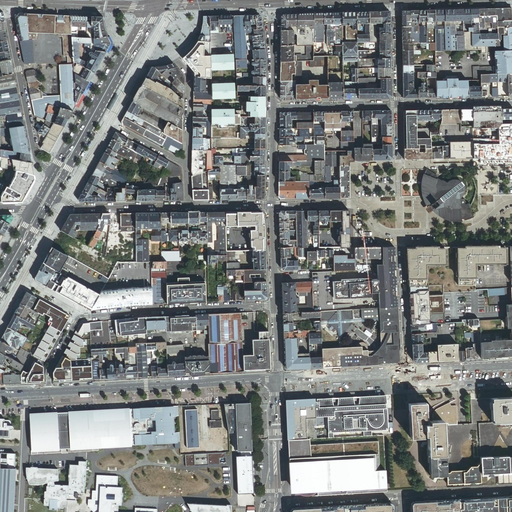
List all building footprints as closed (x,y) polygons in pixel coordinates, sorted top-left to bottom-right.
[(506,28),(511,28),(511,23),(509,23),(509,21),(511,21),(511,14),(508,14),(505,13),(505,10),(470,11),(471,40),(497,40),(497,28),(506,28)] [(410,22),(410,11),(402,11),(402,27),(410,27),(410,25),(410,22)] [(418,22),(418,11),(410,11),(410,22),(418,22)] [(426,22),(426,11),(418,11),(418,22),(424,22),(426,22)] [(435,12),(435,11),(426,11),(426,22),(431,22),(435,22),(435,12)] [(464,50),(462,11),(455,12),(455,21),(456,51),(464,50)] [(470,11),(462,11),(464,50),(472,50),(471,40),(470,11)] [(369,24),(369,12),(362,13),(356,13),(356,24),(365,24),(365,35),(369,35),(369,24)] [(389,12),(381,12),(381,23),(383,23),(383,28),(389,28),(389,12)] [(445,51),(445,21),(445,12),(435,12),(435,22),(435,40),(435,43),(435,51),(445,51)] [(445,21),(455,21),(455,12),(445,12),(445,21)] [(332,25),(332,13),(327,14),(324,14),(324,25),(327,25),(332,25)] [(336,25),(342,25),(342,13),(332,13),(332,25),(332,27),(335,27),(336,26),(336,25)] [(356,24),(356,13),(345,13),(342,13),(342,25),(342,26),(346,26),(350,26),(351,25),(352,26),(352,35),(356,35),(356,24)] [(27,14),(17,14),(16,16),(21,42),(29,41),(27,14)] [(37,15),(27,14),(29,41),(33,40),(38,39),(38,35),(37,15)] [(297,27),(297,14),(282,15),(281,17),(281,31),(287,31),(287,27),(292,27),(297,27)] [(313,26),(314,14),(297,14),(297,27),(297,28),(313,27),(313,26)] [(324,25),(324,14),(314,14),(313,26),(324,26),(324,25)] [(71,16),(37,15),(38,35),(59,34),(64,34),(65,38),(65,56),(68,56),(74,56),(73,45),(73,38),(72,32),(72,31),(72,27),(71,16)] [(92,17),(71,16),(72,27),(79,27),(83,27),(87,28),(89,28),(90,28),(92,28),(92,17)] [(218,27),(218,16),(209,17),(210,31),(215,30),(215,27),(218,27)] [(232,30),(231,16),(218,16),(218,27),(222,27),(223,27),(226,27),(226,30),(232,30)] [(246,31),(244,16),(233,16),(233,24),(235,32),(246,31)] [(104,18),(92,17),(92,28),(95,28),(95,30),(95,34),(95,39),(101,39),(101,38),(108,38),(106,33),(105,28),(104,23),(104,18)] [(204,42),(210,42),(210,32),(210,31),(209,17),(203,17),(203,21),(202,25),(202,29),(201,32),(200,36),(205,37),(204,42)] [(445,51),(456,51),(455,21),(445,21),(445,51)] [(336,46),(342,46),(342,43),(342,26),(342,25),(336,25),(336,26),(335,27),(332,27),(332,32),(329,32),(327,32),(327,46),(336,46)] [(324,43),(324,26),(313,26),(313,27),(313,46),(313,50),(316,50),(317,43),(324,43)] [(310,46),(313,46),(313,27),(297,28),(297,35),(297,36),(297,45),(297,46),(310,46)] [(402,43),(410,43),(410,39),(410,38),(409,38),(409,37),(409,35),(408,35),(408,31),(409,31),(410,31),(410,27),(402,27),(402,43)] [(511,61),(511,37),(511,28),(506,28),(506,35),(503,35),(504,51),(494,51),(494,62),(511,61)] [(506,35),(506,28),(497,28),(497,40),(499,40),(501,40),(501,34),(503,34),(503,35),(506,35)] [(246,35),(246,33),(246,31),(235,32),(235,34),(235,51),(238,51),(247,50),(247,46),(246,40),(246,35)] [(287,31),(281,31),(280,46),(293,45),(293,34),(293,31),(292,31),(287,31)] [(390,42),(390,34),(380,34),(376,34),(376,35),(376,38),(379,38),(379,42),(390,42)] [(33,40),(29,41),(21,42),(25,65),(32,64),(35,64),(33,40)] [(250,46),(247,46),(247,50),(252,50),(264,49),(263,40),(252,40),(252,42),(252,44),(253,45),(250,46)] [(480,50),(480,54),(486,54),(485,47),(500,46),(499,40),(497,40),(471,40),(472,50),(480,50)] [(0,53),(10,51),(8,41),(0,42),(0,53)] [(204,42),(198,41),(190,50),(181,57),(194,76),(203,77),(195,59),(210,42),(204,42)] [(379,42),(369,43),(357,43),(357,51),(365,51),(369,51),(375,51),(379,51),(379,42)] [(390,51),(390,42),(379,42),(379,51),(390,51)] [(357,51),(357,43),(342,43),(342,46),(342,53),(342,56),(357,56),(357,51)] [(79,45),(73,45),(74,56),(74,61),(79,64),(81,60),(80,59),(79,45)] [(293,45),(280,46),(280,62),(294,62),(297,62),(297,56),(296,56),(293,56),(293,45)] [(265,59),(264,49),(252,50),(252,52),(253,57),(248,57),(247,57),(247,60),(249,59),(254,59),(265,59)] [(12,60),(10,51),(0,53),(2,62),(12,60)] [(81,60),(79,64),(95,73),(100,66),(107,52),(96,51),(95,54),(92,53),(91,53),(90,54),(90,55),(91,55),(91,56),(93,57),(91,61),(89,64),(81,60)] [(365,51),(357,51),(357,56),(357,59),(365,59),(365,58),(365,51)] [(390,59),(390,51),(379,51),(379,59),(390,59)] [(413,54),(413,51),(402,51),(403,65),(413,65),(413,54)] [(111,54),(107,52),(100,66),(103,68),(111,54)] [(234,69),(233,55),(210,57),(210,60),(211,64),(211,69),(217,69),(220,68),(220,70),(225,70),(225,68),(227,68),(227,70),(234,69)] [(327,57),(323,57),(313,57),(313,61),(313,67),(327,68),(327,57)] [(265,68),(265,59),(254,59),(254,62),(253,62),(252,63),(252,64),(253,65),(254,65),(254,68),(265,68)] [(378,59),(365,59),(357,59),(357,62),(357,66),(357,69),(364,69),(364,65),(374,65),(374,64),(378,64),(378,59)] [(390,66),(390,59),(379,59),(378,59),(378,64),(378,65),(378,66),(378,68),(378,69),(390,69),(390,66)] [(15,75),(12,60),(2,62),(0,62),(1,66),(2,73),(3,77),(15,75)] [(79,64),(74,61),(74,64),(75,73),(79,76),(80,74),(82,70),(84,72),(82,76),(81,77),(91,82),(95,73),(79,64)] [(302,85),(302,61),(297,62),(297,65),(295,66),(295,82),(295,87),(295,88),(295,91),(295,94),(295,100),(313,100),(313,80),(309,81),(309,85),(302,85)] [(294,67),(294,62),(280,62),(280,74),(280,82),(291,82),(291,74),(295,74),(295,67),(294,67)] [(166,66),(164,66),(171,73),(173,72),(176,75),(178,73),(176,71),(179,70),(173,63),(170,64),(168,65),(166,66)] [(75,73),(74,64),(68,64),(60,65),(62,96),(62,102),(62,108),(74,112),(77,107),(76,91),(76,88),(75,83),(75,73)] [(171,73),(164,66),(163,66),(160,67),(155,67),(164,77),(166,78),(171,73)] [(164,77),(155,67),(152,67),(151,68),(148,72),(146,77),(154,82),(155,80),(159,83),(161,81),(161,80),(156,78),(157,76),(160,78),(162,80),(164,77)] [(480,69),(480,67),(479,67),(473,67),(473,81),(481,81),(481,75),(480,69)] [(511,67),(480,69),(481,75),(488,75),(497,75),(507,74),(511,74),(511,67)] [(265,76),(265,68),(254,68),(254,70),(253,70),(251,72),(251,73),(253,74),(254,74),(254,77),(265,76)] [(27,72),(32,100),(44,98),(43,97),(49,96),(38,89),(42,84),(37,80),(40,74),(33,70),(27,71),(27,72)] [(176,78),(171,73),(166,78),(167,79),(170,82),(171,83),(176,78)] [(413,75),(413,73),(403,73),(403,98),(418,98),(418,90),(415,90),(413,90),(413,75)] [(507,82),(507,74),(497,75),(497,82),(503,82),(507,82)] [(0,90),(17,88),(15,75),(3,77),(0,77),(0,90)] [(497,82),(497,75),(488,75),(488,83),(492,83),(492,97),(498,97),(498,89),(497,85),(497,82)] [(80,79),(77,84),(80,85),(87,89),(91,82),(81,77),(80,76),(79,79),(80,79)] [(205,91),(205,78),(203,77),(194,76),(193,91),(205,91)] [(265,85),(265,76),(254,77),(253,77),(253,85),(265,85)] [(154,82),(146,77),(143,81),(141,85),(149,90),(154,82)] [(253,85),(253,77),(250,77),(250,81),(243,81),(243,85),(248,85),(253,85)] [(468,87),(468,81),(457,82),(457,77),(446,77),(446,82),(446,98),(468,98),(468,87)] [(179,81),(176,78),(171,83),(173,85),(183,94),(183,86),(179,81)] [(390,90),(390,79),(380,79),(380,84),(380,85),(381,89),(381,90),(390,90)] [(173,103),(177,95),(170,89),(167,87),(163,85),(159,83),(155,80),(154,82),(149,90),(173,103)] [(313,100),(328,100),(327,85),(321,85),(321,81),(313,80),(313,100)] [(281,100),(295,100),(295,94),(292,94),(292,91),(290,92),(290,87),(295,87),(295,82),(291,82),(280,82),(280,98),(281,100)] [(436,98),(446,98),(446,82),(436,82),(436,98)] [(343,99),(342,89),(342,83),(327,83),(327,85),(328,100),(343,99)] [(357,83),(357,89),(358,99),(374,99),(374,89),(365,89),(363,89),(363,83),(357,83)] [(235,98),(234,84),(211,85),(211,92),(211,98),(218,97),(221,97),(221,99),(226,99),(226,97),(228,97),(228,99),(235,98)] [(418,98),(427,98),(427,90),(427,88),(424,88),(424,84),(421,84),(421,88),(417,88),(418,90),(418,98)] [(80,85),(77,89),(77,91),(83,95),(87,89),(80,85)] [(149,90),(141,85),(140,87),(132,102),(141,107),(162,118),(168,122),(172,124),(173,125),(182,130),(183,109),(173,103),(149,90)] [(183,99),(183,94),(173,85),(172,87),(170,89),(177,95),(183,99)] [(265,96),(265,85),(253,85),(248,85),(248,89),(254,89),(254,96),(265,96)] [(481,87),(468,87),(468,98),(481,97),(481,92),(481,87)] [(0,103),(20,100),(17,88),(0,90),(0,103)] [(345,89),(342,89),(343,99),(345,99),(358,99),(357,89),(345,89)] [(390,97),(390,90),(381,90),(381,89),(377,89),(374,89),(374,99),(388,99),(390,97)] [(427,98),(436,98),(436,89),(427,90),(427,98)] [(211,101),(212,101),(211,98),(211,92),(206,91),(205,91),(193,91),(193,104),(208,104),(211,104),(211,101)] [(83,95),(77,107),(79,108),(85,96),(83,95)] [(183,109),(183,99),(177,95),(173,103),(183,109)] [(265,117),(265,96),(254,96),(252,96),(250,96),(250,102),(246,102),(245,102),(245,111),(246,111),(250,111),(250,117),(254,117),(265,117)] [(22,113),(20,100),(0,103),(0,116),(13,114),(22,113)] [(48,113),(47,113),(46,112),(45,104),(32,101),(35,116),(38,117),(45,120),(48,113)] [(141,107),(132,102),(127,111),(136,116),(141,107)] [(240,127),(240,117),(246,117),(246,111),(245,111),(245,102),(242,102),(242,111),(227,111),(227,112),(221,112),(221,111),(211,111),(211,117),(211,127),(211,135),(211,138),(218,138),(237,138),(237,135),(240,135),(240,131),(240,127)] [(161,121),(162,118),(141,107),(136,116),(138,117),(143,120),(157,128),(161,121)] [(69,120),(74,112),(62,108),(61,108),(59,113),(58,116),(62,117),(69,120)] [(473,159),(511,157),(511,119),(501,120),(500,109),(472,110),(472,121),(472,142),(473,150),(473,157),(473,159)] [(511,109),(500,109),(501,120),(511,119),(511,109)] [(441,120),(440,110),(430,111),(430,120),(435,120),(437,120),(438,120),(441,120)] [(460,121),(460,110),(440,110),(441,120),(441,121),(440,125),(460,124),(460,121)] [(472,121),(472,110),(460,110),(460,121),(463,121),(472,121)] [(136,116),(127,111),(124,117),(135,123),(138,117),(136,116)] [(371,121),(371,111),(362,112),(362,121),(371,121)] [(390,111),(371,111),(371,121),(371,125),(376,125),(376,124),(376,122),(376,119),(381,119),(381,123),(381,124),(381,125),(391,125),(390,111)] [(416,121),(416,111),(405,111),(403,113),(403,129),(416,129),(416,121)] [(430,120),(430,111),(416,111),(416,121),(430,121),(430,120)] [(323,122),(323,112),(313,112),(313,120),(313,122),(323,122)] [(340,112),(324,113),(324,129),(340,129),(340,112)] [(353,122),(353,112),(340,112),(340,122),(341,122),(344,122),(353,122)] [(362,121),(362,112),(353,112),(353,122),(353,131),(353,142),(353,148),(363,148),(362,121)] [(25,126),(22,113),(13,114),(15,127),(25,126)] [(291,120),(291,113),(279,113),(279,129),(289,129),(291,129),(291,128),(291,120)] [(15,127),(13,114),(0,116),(0,117),(0,123),(1,129),(15,127)] [(65,127),(69,120),(62,117),(58,116),(55,124),(65,127)] [(135,123),(124,117),(121,121),(122,124),(162,146),(165,139),(140,126),(135,123)] [(143,120),(138,117),(135,123),(140,126),(143,120)] [(205,127),(205,117),(196,117),(192,117),(192,127),(202,127),(205,127)] [(264,127),(265,117),(254,117),(254,124),(254,123),(249,123),(249,124),(249,127),(264,127)] [(162,133),(163,131),(160,130),(157,128),(143,120),(140,126),(165,139),(166,138),(166,137),(167,136),(166,135),(162,133)] [(162,126),(164,128),(167,124),(161,121),(157,128),(160,130),(162,126)] [(166,135),(172,124),(168,122),(167,124),(164,128),(163,131),(162,133),(166,135)] [(42,147),(42,148),(51,153),(65,127),(55,124),(54,123),(51,128),(43,143),(43,144),(42,147)] [(173,125),(172,124),(166,135),(167,136),(168,136),(169,135),(170,135),(170,133),(172,134),(172,133),(182,135),(182,133),(172,127),(172,126),(173,125)] [(39,132),(39,133),(44,137),(50,129),(44,125),(43,126),(39,131),(39,132)] [(182,133),(182,130),(173,125),(172,126),(172,127),(182,133)] [(391,137),(391,125),(381,125),(381,126),(381,136),(381,137),(382,137),(391,137)] [(26,133),(25,126),(15,127),(1,129),(1,133),(1,136),(11,135),(11,136),(13,143),(17,152),(30,154),(28,141),(28,140),(26,133)] [(202,128),(202,127),(192,127),(192,137),(201,138),(202,132),(202,128)] [(289,132),(289,129),(279,129),(279,137),(289,137),(289,135),(292,135),(292,134),(293,134),(293,133),(292,133),(292,132),(289,132)] [(323,136),(323,129),(299,129),(299,137),(323,136)] [(431,139),(430,135),(430,133),(430,129),(416,129),(403,129),(404,139),(431,139)] [(349,142),(353,142),(353,131),(344,131),(341,131),(340,131),(341,142),(345,142),(345,139),(349,139),(349,142)] [(115,132),(112,139),(120,143),(121,141),(125,143),(128,139),(115,132)] [(182,144),(182,135),(172,133),(172,134),(170,133),(170,135),(170,137),(173,139),(182,144)] [(203,146),(203,138),(201,138),(192,137),(192,150),(200,150),(200,146),(203,146)] [(292,137),(289,137),(279,137),(279,143),(279,145),(292,145),(292,142),(295,142),(296,142),(296,141),(296,140),(295,140),(292,140),(292,137)] [(170,140),(166,138),(165,139),(162,146),(168,149),(170,144),(172,141),(170,140)] [(212,149),(211,138),(206,138),(203,138),(203,146),(200,146),(200,150),(212,150),(212,149)] [(264,141),(264,138),(254,138),(254,141),(254,145),(249,145),(249,148),(251,148),(254,148),(264,148),(264,141)] [(120,143),(112,139),(107,148),(116,153),(121,144),(120,143)] [(139,145),(128,139),(125,143),(124,145),(135,151),(139,145)] [(182,150),(182,144),(173,139),(172,141),(170,144),(182,150)] [(431,149),(431,139),(404,139),(404,149),(418,149),(425,149),(431,149)] [(345,151),(353,151),(353,148),(353,142),(349,142),(345,142),(341,142),(340,142),(341,151),(345,151)] [(472,142),(449,143),(449,158),(454,158),(454,159),(465,159),(465,158),(473,157),(473,150),(472,142)] [(116,153),(131,161),(133,162),(137,153),(121,144),(116,153)] [(182,150),(170,144),(168,149),(178,155),(182,153),(182,150)] [(147,150),(139,145),(135,151),(141,155),(142,154),(143,153),(145,154),(147,150)] [(306,156),(294,156),(294,161),(297,161),(300,161),(324,161),(324,152),(324,145),(316,145),(305,145),(305,150),(304,150),(304,155),(306,155),(306,156)] [(378,149),(372,150),(372,160),(390,160),(391,158),(391,145),(382,145),(382,150),(381,151),(380,151),(380,150),(378,149)] [(443,159),(443,146),(437,147),(437,153),(434,153),(434,159),(443,159)] [(372,147),(363,148),(353,148),(353,151),(354,161),(372,160),(372,150),(372,147)] [(114,157),(116,153),(107,148),(104,152),(114,157)] [(418,149),(404,149),(404,158),(406,160),(431,159),(431,149),(425,149),(425,152),(418,152),(418,149)] [(17,152),(4,150),(4,158),(9,159),(17,160),(17,152)] [(158,156),(147,150),(145,154),(144,155),(152,159),(155,161),(158,156)] [(212,156),(212,150),(200,150),(192,150),(191,171),(193,175),(208,170),(212,168),(212,165),(212,160),(212,156)] [(339,156),(339,151),(324,152),(324,161),(324,166),(330,166),(339,166),(339,156)] [(348,161),(354,161),(353,151),(345,151),(345,156),(339,156),(339,166),(348,166),(348,161)] [(32,163),(30,154),(17,152),(17,160),(24,161),(32,163)] [(114,157),(104,152),(99,161),(106,165),(112,168),(113,169),(115,166),(110,163),(112,160),(117,163),(118,160),(114,157)] [(168,161),(158,156),(155,161),(160,164),(166,167),(168,161)] [(264,164),(264,156),(254,156),(250,156),(250,159),(249,160),(254,160),(254,163),(254,164),(264,164)] [(35,175),(32,163),(24,161),(24,167),(24,170),(24,172),(35,175)] [(106,165),(99,161),(95,168),(102,172),(104,169),(106,165)] [(179,167),(168,161),(166,167),(161,179),(159,183),(158,185),(165,184),(167,184),(166,181),(164,177),(181,176),(181,171),(179,167)] [(324,161),(300,162),(300,163),(300,164),(300,167),(315,167),(319,167),(319,173),(324,173),(324,161)] [(292,163),(292,162),(279,162),(279,167),(279,172),(289,172),(289,167),(292,167),(292,163)] [(134,174),(136,170),(133,168),(124,163),(122,167),(134,174)] [(246,168),(246,164),(241,165),(237,165),(237,175),(246,175),(246,168)] [(264,175),(264,164),(254,164),(254,168),(254,171),(250,171),(250,175),(256,175),(264,175)] [(237,175),(237,165),(223,165),(220,165),(220,168),(220,181),(221,181),(223,181),(228,181),(228,189),(229,189),(229,199),(237,199),(237,189),(237,175)] [(348,198),(348,166),(339,166),(339,181),(339,185),(339,187),(339,198),(348,198)] [(102,172),(95,168),(92,175),(99,179),(101,175),(102,174),(102,172)] [(122,182),(124,183),(128,177),(112,169),(110,172),(104,169),(102,172),(105,173),(108,175),(122,182)] [(208,180),(219,180),(219,169),(212,170),(208,171),(208,173),(208,180)] [(35,175),(15,170),(13,181),(10,188),(20,193),(17,197),(5,191),(2,197),(1,203),(23,202),(34,183),(35,175)] [(208,171),(208,170),(193,175),(191,177),(192,202),(208,201),(208,185),(208,180),(208,173),(208,171)] [(437,175),(427,170),(425,173),(424,175),(423,174),(422,178),(421,182),(421,186),(421,189),(422,193),(423,197),(425,203),(427,207),(430,205),(434,210),(432,211),(435,214),(442,218),(446,220),(450,221),(454,221),(457,222),(461,221),(461,220),(464,219),(465,221),(468,220),(471,219),(474,217),(464,199),(461,200),(461,198),(462,196),(463,194),(464,193),(464,191),(464,188),(464,186),(462,183),(460,182),(457,180),(455,180),(452,180),(450,180),(448,181),(446,183),(442,180),(441,181),(438,179),(438,177),(437,175)] [(289,173),(289,172),(279,172),(279,181),(294,181),(294,179),(294,177),(289,177),(289,175),(289,173)] [(309,181),(324,181),(324,173),(319,173),(319,175),(315,175),(309,175),(309,181)] [(99,179),(92,175),(88,182),(99,188),(101,189),(103,185),(97,182),(99,179)] [(107,188),(107,187),(108,183),(107,183),(103,181),(99,179),(97,182),(103,185),(107,188)] [(308,185),(308,181),(307,181),(303,181),(300,181),(299,181),(294,181),(279,181),(278,197),(280,199),(308,198),(308,185)] [(99,188),(88,182),(83,190),(91,194),(92,192),(93,191),(93,190),(97,192),(99,188)] [(127,185),(125,185),(125,188),(125,193),(137,194),(137,189),(137,186),(133,186),(133,185),(132,184),(131,184),(130,185),(130,186),(127,185)] [(20,193),(5,185),(3,190),(17,197),(20,193)] [(308,198),(325,198),(324,188),(318,188),(318,190),(314,190),(313,185),(308,185),(308,198)] [(247,199),(247,189),(244,189),(244,187),(243,186),(242,186),(241,186),(240,187),(240,189),(237,189),(237,199),(247,199)] [(263,197),(264,186),(256,186),(254,186),(254,189),(254,199),(262,199),(263,197)] [(114,189),(114,187),(107,187),(107,188),(107,192),(105,201),(115,201),(115,193),(114,192),(112,192),(111,193),(111,192),(110,191),(110,189),(114,189)] [(125,193),(125,188),(122,188),(115,187),(114,187),(114,189),(114,192),(115,193),(115,201),(125,200),(125,193)] [(105,201),(107,192),(101,189),(99,188),(97,192),(99,193),(98,193),(98,194),(98,195),(95,195),(95,201),(105,201)] [(137,189),(137,194),(136,200),(155,200),(155,190),(151,190),(148,189),(146,189),(139,189),(137,189)] [(220,199),(229,199),(229,189),(228,189),(224,189),(220,189),(220,199)] [(90,195),(91,194),(83,190),(78,199),(80,201),(95,201),(95,195),(93,195),(90,195)] [(158,190),(155,190),(155,200),(165,200),(165,191),(165,190),(158,190)] [(427,207),(425,208),(429,213),(432,211),(434,210),(430,205),(427,207)] [(226,225),(225,211),(207,212),(207,221),(207,225),(212,225),(212,223),(212,221),(215,221),(217,221),(222,221),(222,229),(226,229),(226,225)] [(245,211),(225,211),(226,225),(245,225),(245,211)] [(258,211),(245,211),(245,225),(253,225),(254,229),(251,230),(251,235),(265,234),(265,229),(262,229),(262,219),(262,213),(262,212),(259,212),(258,211)] [(279,213),(279,221),(288,221),(288,218),(288,211),(280,211),(279,213)] [(307,221),(307,211),(296,211),(296,219),(296,221),(296,225),(296,230),(296,235),(296,240),(296,244),(296,248),(298,248),(304,248),(307,248),(307,239),(307,233),(307,230),(307,229),(307,224),(307,221)] [(319,225),(318,211),(307,211),(307,221),(310,221),(314,221),(314,222),(314,226),(319,226),(319,225)] [(330,221),(330,211),(318,211),(319,225),(325,225),(325,224),(327,224),(327,222),(328,222),(330,222),(330,221)] [(341,221),(341,211),(330,211),(330,221),(334,221),(334,222),(336,222),(336,221),(341,221)] [(170,222),(170,212),(160,213),(160,223),(162,223),(169,222),(170,222)] [(188,223),(188,212),(170,212),(170,222),(170,223),(172,223),(188,223)] [(198,221),(198,212),(188,212),(188,223),(198,223),(198,221)] [(207,221),(207,212),(198,212),(198,221),(207,221)] [(99,223),(102,213),(70,214),(64,224),(74,229),(76,230),(76,229),(77,229),(78,229),(78,228),(79,228),(91,228),(96,230),(98,227),(99,223)] [(110,223),(110,213),(102,213),(99,223),(104,223),(110,223)] [(136,225),(135,213),(121,213),(121,225),(136,225)] [(148,228),(148,213),(135,213),(136,225),(136,228),(141,228),(141,223),(142,224),(143,223),(143,228),(148,228)] [(160,223),(160,213),(148,213),(148,228),(153,228),(153,223),(154,223),(155,223),(156,223),(156,228),(161,228),(160,224),(160,223)] [(13,215),(0,215),(0,218),(11,224),(14,218),(13,215)] [(11,224),(0,218),(0,234),(4,236),(11,224)] [(226,250),(226,235),(226,229),(222,229),(222,221),(217,221),(217,225),(218,226),(219,249),(219,252),(219,254),(226,254),(226,250)] [(280,231),(289,231),(288,221),(279,221),(280,231)] [(349,248),(349,222),(341,222),(341,228),(341,235),(341,248),(349,248)] [(88,245),(92,248),(101,231),(104,223),(99,223),(98,227),(96,230),(88,245)] [(64,224),(61,230),(73,237),(75,234),(72,233),(74,229),(64,224)] [(152,241),(161,240),(161,228),(156,228),(156,230),(156,235),(151,235),(152,241)] [(179,233),(179,231),(172,231),(171,231),(169,231),(169,235),(168,235),(168,240),(179,240),(179,233)] [(289,235),(289,231),(280,231),(280,240),(287,240),(289,240),(289,235)] [(265,234),(251,235),(251,249),(265,249),(265,234)] [(149,257),(148,241),(148,239),(141,239),(136,239),(136,246),(136,257),(149,257)] [(217,255),(219,254),(219,252),(217,252),(211,252),(210,242),(207,242),(208,255),(217,255)] [(58,271),(68,256),(52,246),(43,263),(55,270),(58,271)] [(457,248),(458,285),(476,285),(476,264),(506,263),(505,248),(498,248),(498,246),(465,247),(465,248),(457,248)] [(383,265),(378,265),(379,280),(364,281),(364,279),(341,280),(341,282),(334,282),(335,298),(371,296),(371,294),(378,293),(379,300),(379,303),(379,308),(398,307),(395,247),(382,247),(383,265)] [(380,259),(380,247),(367,248),(367,259),(370,259),(380,259)] [(425,264),(445,264),(445,248),(438,249),(438,247),(427,247),(416,247),(416,249),(407,249),(409,286),(426,286),(425,264)] [(290,248),(287,248),(280,248),(281,258),(286,258),(290,257),(290,250),(290,248)] [(367,259),(367,248),(355,248),(355,259),(357,259),(365,259),(367,259)] [(266,268),(265,249),(253,249),(253,253),(253,257),(252,257),(252,260),(253,260),(253,265),(240,265),(240,269),(244,269),(266,268)] [(235,250),(226,250),(226,254),(227,260),(227,263),(235,262),(235,254),(235,250)] [(317,257),(317,251),(315,251),(307,251),(307,257),(307,261),(317,261),(317,257)] [(217,260),(217,255),(208,255),(208,264),(209,264),(211,264),(212,263),(212,262),(217,262),(217,260)] [(333,269),(333,272),(355,271),(355,266),(355,259),(347,259),(347,256),(346,256),(333,256),(333,257),(333,265),(333,269)] [(283,270),(298,270),(298,267),(298,261),(288,261),(288,260),(286,260),(286,258),(281,258),(281,269),(283,270)] [(55,270),(43,263),(39,269),(51,276),(52,275),(54,272),(55,270)] [(163,281),(167,281),(166,267),(153,267),(151,267),(151,282),(163,281)] [(267,281),(266,268),(244,269),(244,274),(244,280),(244,281),(267,281)] [(51,276),(39,269),(35,278),(35,280),(46,286),(49,280),(51,276)] [(65,293),(72,279),(61,273),(59,276),(58,278),(52,289),(64,295),(65,293)] [(54,275),(52,275),(51,276),(49,280),(51,281),(50,283),(52,284),(50,288),(52,289),(58,278),(54,275)] [(178,278),(178,282),(167,282),(168,303),(206,301),(205,281),(189,282),(189,277),(178,278)] [(77,302),(85,287),(72,279),(65,293),(67,295),(66,297),(77,302)] [(152,304),(164,303),(163,281),(151,282),(151,285),(152,304)] [(267,289),(267,281),(244,281),(244,290),(252,290),(252,287),(255,287),(255,290),(267,289)] [(306,292),(312,292),(312,282),(295,283),(295,293),(298,293),(306,292)] [(295,293),(295,283),(281,283),(283,313),(292,313),(296,313),(296,306),(296,302),(295,298),(295,293)] [(151,285),(146,286),(101,291),(99,295),(90,310),(133,305),(133,304),(140,303),(146,304),(152,304),(151,285)] [(429,314),(428,285),(426,285),(426,286),(409,286),(411,326),(417,325),(426,325),(430,325),(429,314)] [(444,314),(443,285),(428,285),(429,314),(444,314)] [(90,310),(99,295),(85,287),(77,302),(90,310)] [(252,290),(244,290),(245,299),(266,298),(267,296),(267,289),(255,290),(252,290)] [(36,297),(27,292),(20,303),(30,309),(36,297)] [(69,315),(39,299),(33,310),(41,314),(42,315),(43,313),(51,316),(49,319),(55,322),(63,326),(69,315)] [(30,309),(20,303),(18,308),(14,314),(32,324),(34,321),(26,316),(25,316),(28,311),(29,312),(36,316),(38,313),(33,310),(30,309)] [(511,304),(506,305),(506,319),(481,321),(480,321),(480,325),(480,327),(482,359),(511,357),(511,304)] [(355,364),(356,364),(357,363),(358,363),(359,363),(360,362),(361,362),(362,362),(363,361),(371,357),(378,356),(378,365),(380,364),(381,363),(396,363),(396,361),(397,361),(397,360),(398,360),(398,359),(399,359),(399,352),(400,352),(398,307),(379,308),(379,318),(379,321),(381,346),(377,351),(368,352),(368,350),(368,349),(368,348),(367,346),(366,345),(365,344),(363,343),(362,343),(360,343),(359,344),(358,345),(357,346),(356,348),(343,348),(340,349),(322,349),(322,357),(323,367),(341,367),(341,365),(354,364),(355,364)] [(379,318),(379,308),(374,308),(361,309),(361,319),(379,318)] [(361,319),(361,309),(355,309),(353,310),(353,319),(361,319)] [(353,319),(353,310),(333,311),(320,311),(320,317),(320,322),(328,321),(329,325),(339,333),(342,333),(350,322),(350,319),(353,319)] [(256,331),(255,311),(248,312),(248,319),(242,319),(243,342),(242,342),(243,354),(253,353),(252,338),(259,338),(259,331),(256,331)] [(242,319),(241,312),(220,313),(221,343),(225,343),(242,342),(243,342),(242,319)] [(220,313),(209,314),(209,325),(209,331),(209,334),(210,343),(221,343),(220,313)] [(293,323),(292,313),(283,313),(283,323),(293,323)] [(32,324),(14,314),(10,322),(7,327),(16,332),(21,322),(23,323),(30,327),(32,324)] [(209,325),(209,314),(196,314),(196,316),(197,326),(205,325),(209,325)] [(63,326),(55,322),(52,327),(58,330),(61,332),(70,316),(69,315),(63,326)] [(189,316),(189,315),(182,315),(182,317),(165,318),(166,331),(197,330),(197,326),(196,316),(189,316)] [(166,331),(165,318),(165,316),(146,317),(146,332),(161,331),(166,331)] [(146,317),(115,320),(117,335),(146,333),(146,317)] [(76,332),(81,335),(83,332),(90,331),(90,322),(81,324),(80,327),(79,326),(76,332)] [(350,323),(350,322),(342,333),(342,337),(353,323),(350,323)] [(293,326),(293,323),(283,323),(283,332),(293,331),(293,329),(294,329),(294,326),(293,326)] [(57,339),(58,337),(55,335),(56,334),(58,330),(50,325),(45,333),(54,337),(57,339)] [(16,332),(7,327),(0,340),(10,346),(13,347),(17,349),(20,343),(24,336),(16,332)] [(270,364),(269,330),(259,331),(259,338),(252,338),(253,353),(243,354),(243,367),(243,368),(243,369),(268,368),(269,367),(269,364),(270,364)] [(81,335),(76,332),(72,339),(75,341),(73,343),(80,347),(83,347),(83,340),(80,338),(82,335),(81,335)] [(53,347),(54,344),(51,343),(52,341),(54,337),(45,333),(41,340),(50,345),(53,347)] [(423,333),(416,334),(412,334),(412,344),(422,343),(423,343),(423,340),(424,340),(423,337),(423,333)] [(321,343),(321,334),(318,334),(310,334),(309,334),(309,337),(309,344),(311,344),(321,343)] [(293,338),(284,338),(284,344),(285,367),(286,368),(287,369),(310,368),(310,358),(309,353),(298,354),(297,338),(293,338)] [(10,346),(0,340),(0,351),(5,355),(6,352),(8,353),(9,352),(10,351),(9,350),(8,349),(8,348),(10,346)] [(49,354),(50,352),(47,350),(48,348),(50,345),(41,340),(37,348),(46,352),(49,354)] [(73,343),(70,341),(68,346),(71,347),(70,350),(76,354),(80,354),(80,347),(73,343)] [(227,368),(243,367),(243,354),(242,342),(225,343),(227,368)] [(146,349),(146,343),(136,343),(136,347),(137,364),(138,377),(148,376),(147,363),(147,358),(147,354),(146,351),(146,349)] [(216,372),(227,372),(227,368),(225,343),(221,343),(210,343),(208,343),(209,355),(209,363),(216,363),(216,372)] [(422,346),(422,343),(412,344),(413,361),(415,363),(428,362),(428,352),(424,353),(423,354),(422,354),(422,353),(421,352),(422,351),(422,346)] [(184,352),(184,344),(166,345),(166,348),(167,353),(184,352)] [(458,349),(458,344),(437,345),(438,351),(438,361),(458,360),(457,349),(458,349)] [(137,364),(136,347),(124,347),(125,353),(125,358),(125,365),(127,365),(127,364),(128,364),(128,363),(129,363),(128,356),(132,356),(132,364),(137,364)] [(45,362),(46,359),(43,358),(44,356),(46,352),(37,348),(33,355),(45,362)] [(70,350),(66,348),(64,352),(67,354),(66,357),(70,360),(77,360),(76,354),(70,350)] [(116,353),(115,348),(106,349),(106,354),(107,356),(108,356),(110,356),(109,353),(108,352),(114,351),(113,353),(113,360),(116,360),(116,355),(116,353)] [(465,348),(465,351),(466,360),(474,359),(473,348),(465,348)] [(434,362),(438,361),(438,351),(433,352),(428,352),(428,362),(434,362)] [(400,363),(400,352),(399,352),(399,359),(398,359),(398,360),(397,360),(397,361),(396,361),(396,363),(381,363),(380,364),(400,363)] [(185,374),(210,372),(209,363),(209,355),(184,357),(185,362),(185,374)] [(20,370),(23,365),(9,357),(7,356),(6,358),(9,359),(8,361),(11,363),(10,364),(20,370)] [(93,379),(92,365),(71,367),(70,360),(66,357),(63,356),(53,372),(54,381),(93,379)] [(356,364),(355,364),(354,364),(341,365),(341,367),(378,365),(378,356),(371,357),(363,361),(362,362),(361,362),(360,362),(359,363),(358,363),(357,363),(356,364)] [(310,368),(323,367),(322,357),(310,358),(310,368)] [(173,364),(167,364),(168,375),(185,374),(185,362),(179,363),(175,363),(175,362),(175,361),(174,361),(173,361),(173,362),(173,364)] [(44,382),(43,367),(35,362),(28,375),(24,375),(22,374),(21,375),(21,383),(44,382)] [(117,378),(126,377),(126,367),(122,368),(122,365),(121,364),(120,364),(120,365),(119,365),(119,368),(118,368),(116,368),(117,378)] [(126,377),(138,377),(137,364),(132,364),(127,365),(125,365),(126,367),(126,377)] [(168,375),(167,364),(163,364),(163,369),(161,369),(160,367),(157,367),(158,376),(168,375)] [(107,378),(117,378),(116,368),(113,368),(113,366),(113,365),(112,365),(111,365),(110,365),(110,366),(110,368),(107,368),(107,372),(107,378)] [(4,384),(21,383),(21,375),(7,368),(5,372),(3,375),(4,384)] [(321,408),(321,400),(329,401),(337,401),(345,399),(353,399),(352,397),(314,399),(314,402),(316,402),(316,403),(318,403),(318,407),(317,407),(317,408),(318,408),(317,416),(324,416),(322,411),(322,408),(321,408)] [(387,422),(386,397),(369,398),(359,400),(359,397),(352,397),(353,399),(345,399),(337,401),(329,401),(321,400),(321,408),(322,408),(322,411),(324,416),(327,416),(328,434),(363,432),(363,436),(371,436),(371,432),(382,431),(382,430),(388,430),(387,428),(383,428),(382,423),(387,422)] [(511,397),(490,399),(491,423),(511,421),(511,397)] [(314,399),(286,400),(287,429),(288,440),(316,439),(316,430),(314,430),(313,426),(315,425),(315,416),(314,402),(314,399)] [(491,423),(490,399),(470,400),(472,424),(478,424),(491,423)] [(239,452),(253,450),(251,403),(225,405),(230,434),(234,433),(234,431),(236,431),(236,441),(237,450),(239,452)] [(430,477),(446,476),(446,465),(445,462),(448,448),(444,448),(443,424),(443,421),(433,421),(429,422),(429,424),(426,425),(426,420),(422,421),(422,414),(425,414),(425,410),(425,403),(408,404),(409,414),(410,435),(410,438),(424,438),(424,436),(426,436),(427,449),(427,456),(428,456),(429,456),(430,473),(430,477)] [(443,421),(443,424),(447,424),(447,425),(457,425),(456,406),(450,406),(449,403),(436,410),(435,411),(434,412),(432,415),(433,421),(443,421)] [(174,416),(179,415),(178,406),(133,408),(135,444),(180,441),(180,431),(175,431),(174,416)] [(57,414),(57,413),(29,414),(31,455),(37,454),(37,453),(42,453),(42,454),(62,453),(61,447),(67,447),(68,453),(99,451),(99,447),(133,445),(133,444),(135,444),(133,408),(67,412),(67,413),(57,414)] [(199,447),(196,410),(183,410),(186,447),(199,447)] [(219,420),(218,410),(210,410),(211,421),(208,421),(209,429),(221,428),(221,420),(219,420)] [(3,419),(0,418),(0,435),(6,436),(7,430),(9,430),(10,430),(11,430),(11,429),(12,429),(12,428),(12,427),(12,426),(11,426),(10,426),(10,423),(9,422),(9,421),(8,420),(6,420),(3,420),(3,419)] [(359,462),(361,489),(386,487),(383,435),(371,436),(363,436),(316,439),(288,440),(288,444),(288,450),(315,449),(315,454),(318,454),(319,464),(359,462)] [(289,478),(290,481),(290,482),(291,485),(293,487),(295,488),(297,490),(301,491),(303,492),(305,492),(338,490),(360,489),(359,462),(319,464),(318,454),(315,454),(315,449),(288,450),(289,478)] [(480,463),(480,465),(480,472),(481,475),(497,474),(497,484),(511,483),(511,455),(480,457),(480,463)] [(0,511),(9,511),(9,502),(13,503),(14,485),(12,485),(14,456),(6,456),(6,457),(0,456),(0,511)] [(251,456),(236,457),(238,493),(253,492),(251,456)] [(57,480),(57,469),(26,467),(26,475),(25,479),(28,479),(28,484),(38,484),(47,483),(47,486),(46,486),(45,505),(67,506),(67,503),(68,503),(68,502),(71,502),(74,502),(75,497),(77,497),(77,493),(83,493),(84,476),(85,476),(85,461),(77,460),(77,464),(68,464),(68,485),(53,485),(52,481),(57,480)] [(446,465),(446,476),(447,483),(448,483),(456,483),(455,471),(468,471),(467,466),(480,465),(480,463),(446,465)] [(479,472),(480,472),(480,465),(467,466),(468,471),(468,482),(479,482),(479,472)] [(468,482),(468,471),(455,471),(456,483),(468,482)] [(156,511),(157,509),(134,508),(134,511),(117,511),(118,504),(120,504),(121,493),(121,488),(117,488),(117,482),(117,476),(96,475),(95,491),(92,491),(92,493),(91,500),(89,500),(88,503),(87,503),(87,506),(93,511),(234,511),(234,504),(232,504),(232,503),(199,502),(185,501),(191,511),(156,511)] [(511,511),(511,496),(496,498),(497,511),(511,511)] [(497,511),(496,498),(459,500),(459,511),(497,511)] [(459,511),(459,500),(415,502),(411,506),(411,511),(459,511)] [(392,511),(392,505),(391,503),(343,506),(343,511),(392,511)]
